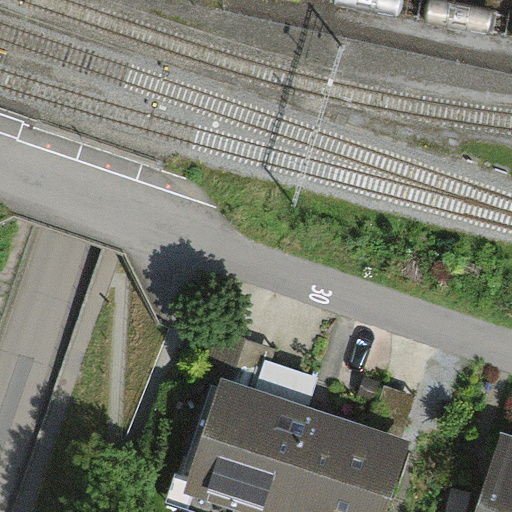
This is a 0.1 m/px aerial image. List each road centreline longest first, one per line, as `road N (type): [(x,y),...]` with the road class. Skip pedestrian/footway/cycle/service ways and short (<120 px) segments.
road 1 (residential): [(0,170),(511,350)]
road 2 (residential): [(151,0),(0,465)]
